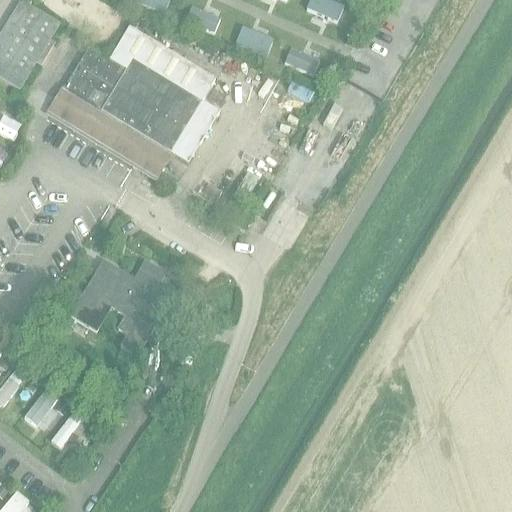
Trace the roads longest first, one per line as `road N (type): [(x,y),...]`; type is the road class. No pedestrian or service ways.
road 1 (unclassified): [(217,447),(487,0)]
road 2 (unclassified): [(217,447),(218,394),(255,277),(116,196)]
